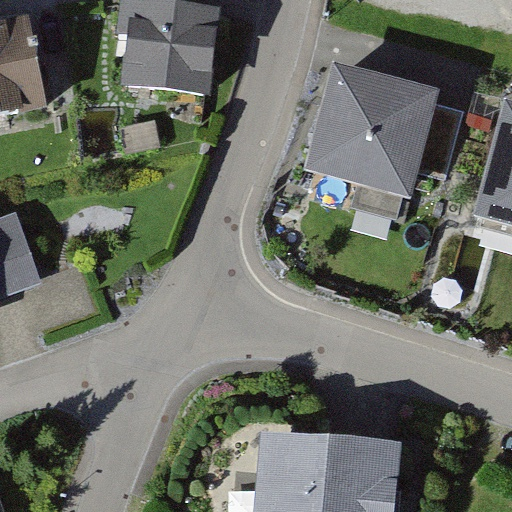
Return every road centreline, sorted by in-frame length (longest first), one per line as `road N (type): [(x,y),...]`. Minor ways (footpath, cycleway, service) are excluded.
road 1 (residential): [(284,0),(258,145),(177,341)]
road 2 (residential): [(177,341),(414,365),(511,390)]
road 3 (residential): [(177,341),(0,392)]
road 4 (residential): [(177,341),(114,511)]
